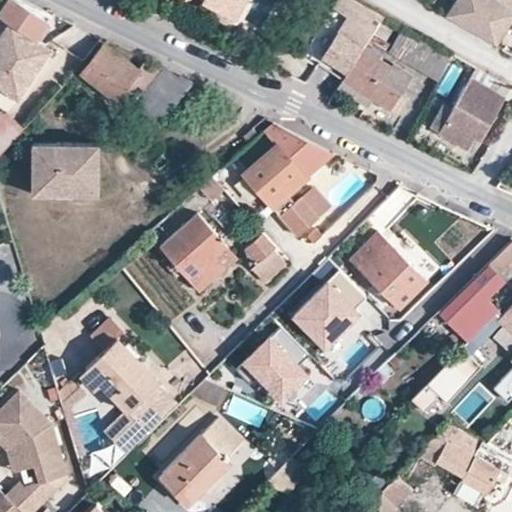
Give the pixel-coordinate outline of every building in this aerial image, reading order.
[(46,20),(13,0),(1,0),(0,1),(0,12),(10,18),(0,33),(0,84),(19,97),(52,46),(35,35),(46,20)] [(220,0),(201,0),(217,8),(221,1),(220,0)] [(220,0),(221,1),(217,8),(234,18),(243,0),(220,0)] [(356,0),(348,15),(318,63),(343,79),(362,48),(383,15),(357,0),(356,0)] [(348,15),(356,0),(331,0),(330,4),(348,15)] [(451,0),(444,14),(496,43),(511,17),(511,15),(511,8),(498,0),(451,0)] [(511,0),(498,0),(511,8),(511,0)] [(405,54),(417,34),(401,25),(389,45),(405,54)] [(405,54),(402,59),(437,80),(451,53),(417,34),(405,54)] [(103,45),(82,71),(127,108),(133,103),(157,122),(191,80),(161,65),(157,71),(143,63),(136,71),(103,45)] [(362,48),(343,79),(372,97),(395,112),(405,96),(399,92),(411,73),(392,62),(390,65),(362,48)] [(503,94),(471,76),(450,111),(441,106),(430,125),(467,146),(475,131),(481,134),(503,94)] [(343,79),(337,88),(366,106),(372,97),(343,79)] [(0,151),(20,129),(2,112),(0,110),(0,151)] [(272,121),(264,128),(275,143),(243,172),(272,205),(332,151),(308,139),(272,121)] [(32,192),(98,192),(98,141),(31,141),(32,192)] [(301,196),(317,214),(329,203),(312,186),(301,196)] [(291,198),(286,193),(272,205),(277,210),(296,232),(317,214),(298,192),(291,198)] [(197,212),(161,244),(199,288),(208,280),(198,269),(213,256),(223,267),(236,256),(197,212)] [(375,229),(347,257),(395,303),(398,306),(426,279),(375,229)] [(270,241),(263,232),(245,248),(251,267),(263,279),(286,260),(274,246),(270,241)] [(511,238),(438,310),(447,319),(465,338),(497,307),(485,294),(511,267),(511,238)] [(213,256),(198,269),(208,280),(223,267),(213,256)] [(364,295),(338,268),(291,315),(323,346),(359,310),(355,305),(364,295)] [(511,304),(499,318),(511,331),(511,304)] [(60,308),(41,326),(52,338),(71,320),(60,308)] [(438,310),(432,317),(441,325),(447,319),(438,310)] [(310,354),(280,325),(235,372),(249,385),(258,375),(282,398),(305,374),(298,366),(310,354)] [(117,336),(86,365),(101,382),(126,409),(157,379),(117,336)] [(480,367),(460,347),(425,383),(445,402),(480,367)] [(86,365),(78,373),(93,388),(101,382),(86,365)] [(511,368),(494,387),(508,400),(511,395),(511,368)] [(174,397),(157,379),(126,409),(143,426),(174,397)] [(51,421),(18,388),(0,406),(0,432),(13,445),(20,468),(35,463),(40,480),(24,484),(19,479),(5,494),(24,511),(30,511),(68,476),(51,421)] [(219,418),(161,477),(183,500),(197,486),(202,491),(204,489),(221,472),(228,465),(224,461),(243,442),(219,418)] [(449,420),(416,454),(433,463),(435,459),(464,476),(461,479),(485,494),(494,478),(502,482),(511,465),(511,457),(480,440),(475,448),(460,438),(465,430),(449,420)] [(465,430),(460,438),(475,448),(480,440),(465,430)] [(298,453),(280,471),(285,476),(304,458),(298,453)] [(373,465),(358,481),(374,497),(380,492),(390,481),(373,465)] [(221,472),(204,489),(210,495),(227,478),(221,472)] [(390,481),(380,492),(395,506),(410,489),(396,475),(390,481)] [(197,486),(183,500),(189,505),(202,491),(197,486)] [(23,511),(5,494),(0,488),(0,511),(23,511)] [(374,497),(360,511),(389,511),(395,506),(380,492),(374,497)]
